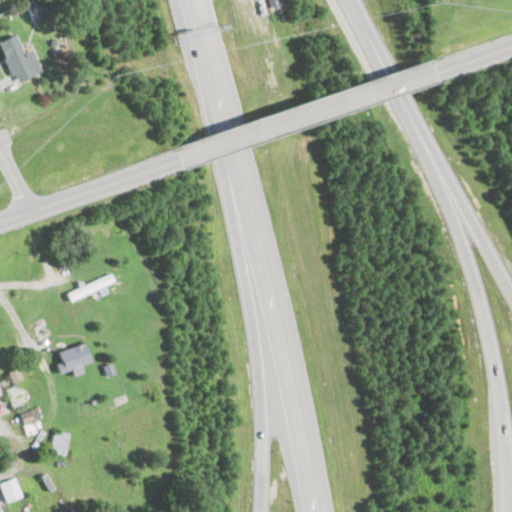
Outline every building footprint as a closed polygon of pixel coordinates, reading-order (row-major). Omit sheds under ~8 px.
[(44,0),(37,0),(32,2),(36,13),(31,15),(32,19),(49,13),(44,0)] [(0,40),(0,49),(14,82),(40,71),(32,50),(23,54),(15,34),(0,40)] [(103,286),(102,285),(113,280),(109,271),(64,291),(69,301),(103,286)] [(54,351),(58,371),(89,364),(85,344),(54,351)] [(18,368),(8,370),(10,380),(20,378),(18,368)] [(38,418),(34,407),(18,412),(22,423),(38,418)] [(1,480),(1,499),(17,499),(17,480),(1,480)]
